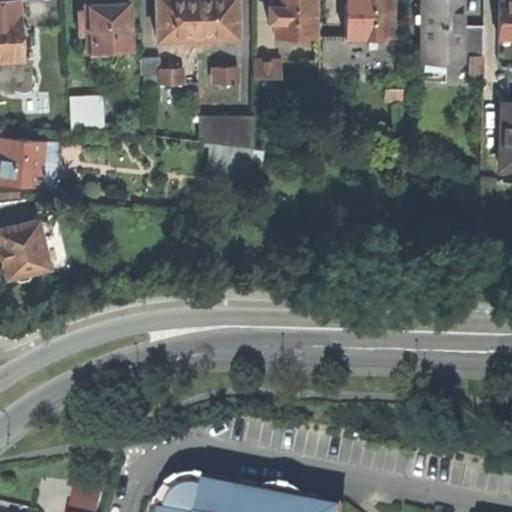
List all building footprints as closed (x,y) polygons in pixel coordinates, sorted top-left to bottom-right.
[(209,35),(235,35),(234,0),(155,0),(156,36),(183,36),(209,35)] [(275,0),(276,4),(268,4),(268,19),(275,19),(275,36),(315,35),(314,0),(275,0)] [(344,0),(345,35),(392,35),(392,0),(344,0)] [(417,63),(417,78),(444,78),(445,63),(460,63),(460,55),(470,56),(470,80),(480,80),(481,27),(461,26),(461,0),(420,0),(420,54),(420,56),(436,56),(436,63),(417,63)] [(495,37),(511,37),(511,0),(496,1),(495,37)] [(0,59),(20,58),(18,1),(0,1),(0,59)] [(103,2),(86,3),(86,9),(87,34),(88,50),(89,50),(90,54),(101,54),(101,50),(131,49),(129,1),(103,2)] [(79,34),(87,34),(86,9),(79,9),(79,34)] [(401,35),(392,35),(345,35),(317,35),(318,72),(402,72),(401,35)] [(417,54),(417,63),(436,63),(436,56),(420,56),(420,54),(417,54)] [(0,80),(21,80),(20,58),(0,59),(0,80)] [(145,82),(159,81),(158,68),(158,59),(145,59),(145,82)] [(282,61),(252,61),(252,76),(261,76),(274,76),(282,76),(282,61)] [(235,66),(213,66),(213,81),(235,81),(235,66)] [(180,81),(180,67),(158,68),(159,81),(180,81)] [(401,90),(384,90),(384,101),(401,102),(401,90)] [(103,95),(70,96),(70,131),(104,129),(103,95)] [(511,102),(500,103),(499,121),(499,166),(511,165),(511,102)] [(197,137),(250,145),(250,113),(197,112),(197,137)] [(0,183),(40,186),(40,184),(44,141),(0,138),(0,183)] [(56,142),(44,141),(40,184),(52,185),(56,142)] [(20,189),(1,190),(2,204),(20,203),(20,189)] [(26,270),(44,266),(35,221),(0,226),(0,268),(2,275),(10,274),(11,277),(14,280),(19,280),(23,278),(26,275),(26,270)] [(342,511),(344,505),(325,501),(324,507),(222,486),(223,481),(209,478),(206,491),(186,491),(171,511),(342,511)] [(68,511),(97,511),(102,493),(75,487),(68,511)]
